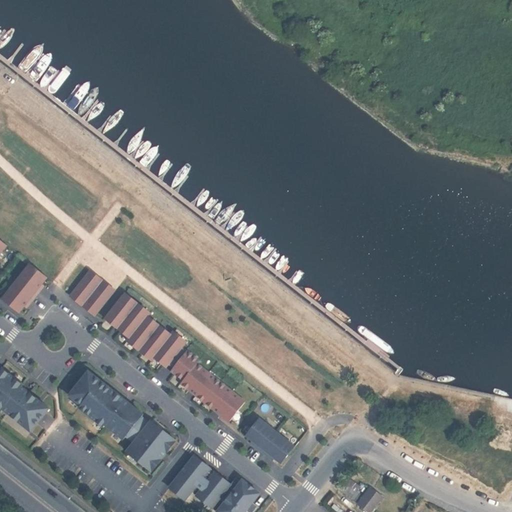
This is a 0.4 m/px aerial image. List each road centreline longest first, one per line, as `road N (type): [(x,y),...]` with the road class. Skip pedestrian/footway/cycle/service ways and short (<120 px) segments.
road 1 (residential): [(79,335),(296,505)]
road 2 (residential): [(296,505),(352,440),(486,511)]
